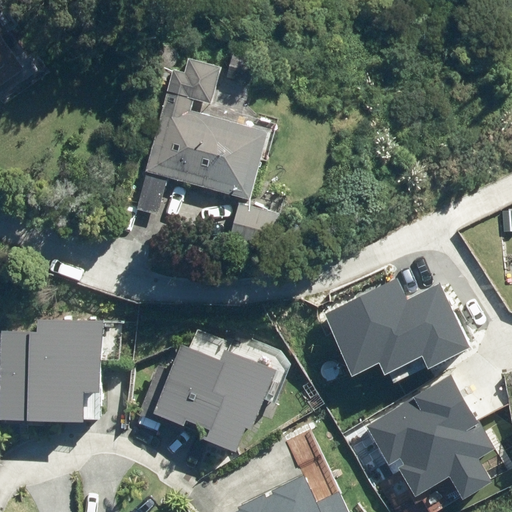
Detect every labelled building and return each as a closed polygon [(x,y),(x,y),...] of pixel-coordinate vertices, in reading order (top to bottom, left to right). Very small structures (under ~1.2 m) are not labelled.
[(0,43),(0,87),(21,72),(0,43)] [(142,173),(246,203),(265,135),(186,113),(189,102),(206,107),(217,70),(185,62),(181,76),(169,73),(142,173)] [(277,217),(237,206),(226,247),(266,258),(277,217)] [(291,362),(280,350),(236,331),(231,343),(198,329),(190,347),(179,342),(169,367),(159,363),(137,415),(145,419),(148,412),(180,425),(183,418),(206,428),(201,438),(232,451),(242,427),(248,430),(260,400),(273,405),(291,362)] [(345,511),(335,490),(314,501),(300,473),(233,505),(235,509),(228,511),(345,511)]
